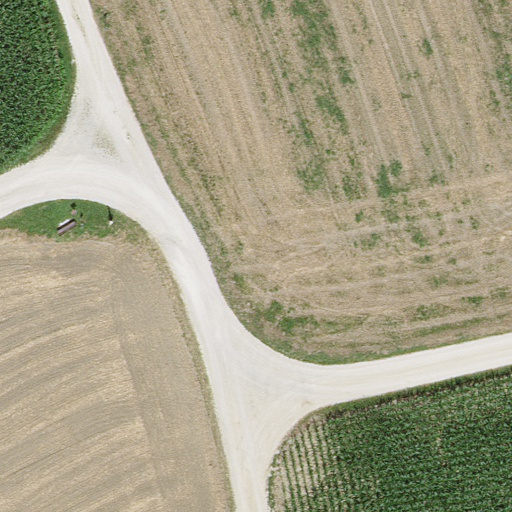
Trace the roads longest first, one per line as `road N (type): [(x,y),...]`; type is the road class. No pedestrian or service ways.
road 1 (track): [(511,341),(225,401)]
road 2 (track): [(113,134),(191,287),(225,401)]
road 3 (track): [(67,0),(113,134)]
road 4 (track): [(0,206),(113,134)]
